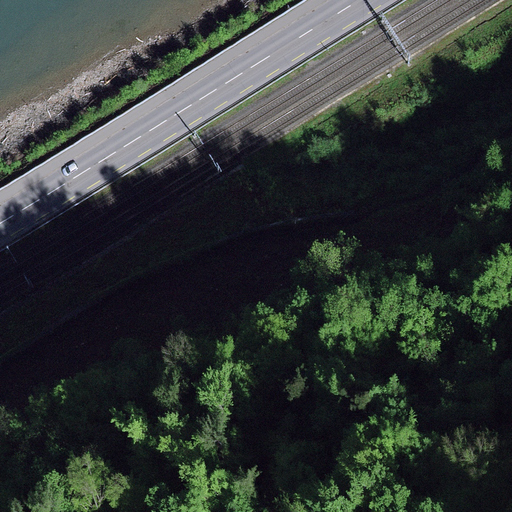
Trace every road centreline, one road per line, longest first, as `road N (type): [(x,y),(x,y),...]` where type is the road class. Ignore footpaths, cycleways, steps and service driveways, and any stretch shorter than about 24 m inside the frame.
road 1 (track): [(0,381),(255,243),(404,221),(511,139)]
road 2 (primary): [(361,0),(0,224)]
